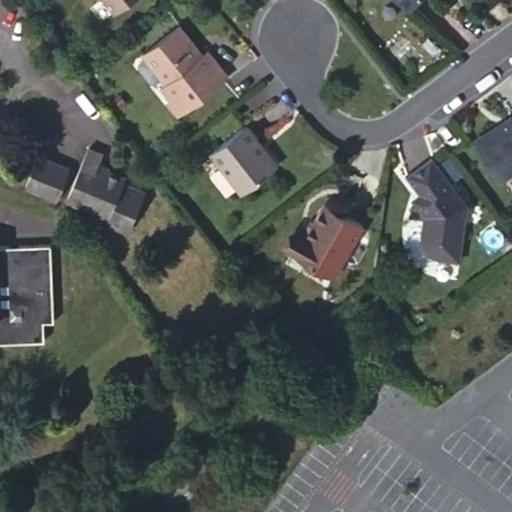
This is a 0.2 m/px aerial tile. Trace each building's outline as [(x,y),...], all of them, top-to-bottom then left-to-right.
[(102,0),(111,11),(125,0),(102,0)] [(174,117),(223,80),(205,55),(200,59),(177,28),(141,56),(165,87),(160,91),(169,102),(165,106),(174,117)] [(243,192),(277,168),(256,141),(260,138),(248,122),(212,149),(243,192)] [(511,122),(509,124),(511,126),(502,133),(500,131),(481,146),(509,182),(511,179),(511,122)] [(97,165),(102,151),(87,147),(70,198),(112,212),(110,218),(132,225),(145,186),(122,179),(124,173),(97,165)] [(69,166),(38,154),(37,158),(68,169),(69,166)] [(68,169),(37,158),(26,185),(57,196),(68,169)] [(413,179),(427,199),(432,205),(425,211),(429,218),(426,239),(428,239),(427,243),(428,249),(431,254),(434,257),(439,259),(443,259),(443,261),(464,264),(471,208),(437,161),(413,179)] [(432,205),(427,199),(420,205),(425,211),(432,205)] [(335,276),(364,227),(325,205),(308,235),(299,229),(288,250),(335,276)] [(0,341),(46,341),(45,322),(56,322),(52,243),(0,244),(0,341)]
